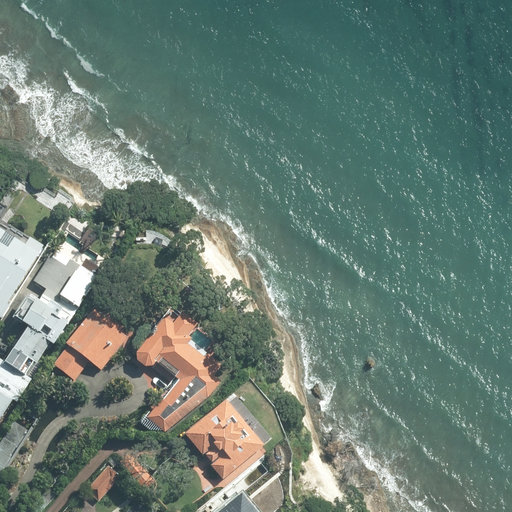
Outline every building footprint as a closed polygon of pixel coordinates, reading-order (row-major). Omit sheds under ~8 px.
[(0,318),(0,319),(43,247),(0,221),(0,318)] [(43,291),(69,308),(89,279),(51,254),(35,279),(46,286),(43,291)] [(25,329),(47,343),(69,308),(43,291),(39,297),(29,291),(11,320),(25,329)] [(167,388),(139,422),(164,433),(208,398),(221,383),(213,377),(221,367),(187,339),(197,327),(170,307),(134,360),(147,370),(153,362),(175,378),(167,388)] [(91,314),(53,367),(74,382),(82,372),(87,364),(102,375),(128,340),(91,314)] [(2,363),(24,377),(47,343),(25,329),(2,363)] [(0,392),(11,400),(17,404),(32,382),(24,377),(2,363),(0,361),(0,392)] [(0,416),(11,400),(0,392),(0,416)] [(233,393),(183,435),(221,480),(271,437),(233,393)] [(29,433),(13,422),(0,441),(0,476),(28,435),(29,433)] [(107,467),(85,492),(97,503),(119,478),(107,467)] [(25,511),(41,511),(54,497),(44,488),(25,511)] [(231,493),(224,493),(216,498),(216,508),(218,511),(233,511),(236,510),(237,499),(231,493)]
